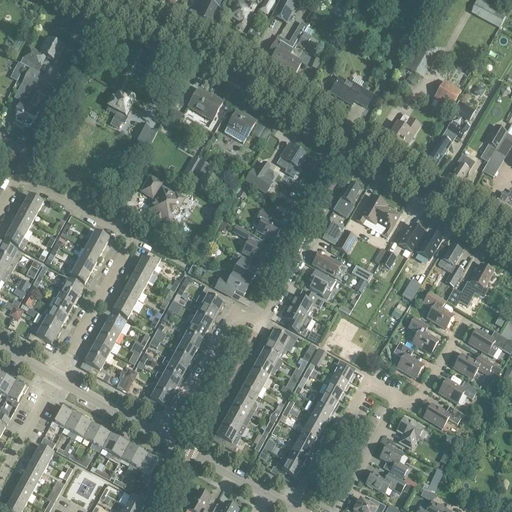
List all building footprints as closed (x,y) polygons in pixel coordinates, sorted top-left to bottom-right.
[(218,10),(218,9),(222,1),(221,0),(204,0),(200,10),(201,10),(197,19),(203,22),(203,23),(207,26),(209,25),(210,25),(217,10),(218,10)] [(234,0),(230,0),(228,6),(236,10),(231,18),(240,23),(238,25),(244,29),(250,18),(249,17),(255,7),(249,4),(247,8),(237,2),(236,5),(233,3),(234,0)] [(266,0),(259,11),(259,12),(267,16),(274,3),(268,0),(266,0)] [(280,0),(272,18),(287,26),(299,0),(280,0)] [(509,11),(486,0),(474,0),(468,12),(500,28),(509,11)] [(342,6),(335,17),(342,21),(349,10),(342,6)] [(275,33),(276,22),(268,21),(266,32),(275,33)] [(250,23),(248,29),(256,33),(259,27),(250,23)] [(301,24),(298,29),(305,33),(308,28),(301,24)] [(305,34),(297,47),(304,51),(312,39),(312,38),(305,34)] [(412,41),(404,37),(399,46),(406,50),(412,41)] [(289,44),(279,38),(266,59),(271,62),(270,64),(271,64),(272,66),(275,68),(276,68),(281,70),(288,60),(295,49),(295,48),(289,44)] [(41,56),(37,64),(42,66),(47,59),(54,62),(61,48),(59,47),(59,46),(56,44),(55,45),(49,41),(41,56)] [(412,73),(414,75),(423,80),(436,57),(419,47),(406,70),(412,73)] [(28,49),(23,60),(26,61),(23,66),(25,67),(30,70),(33,71),(37,64),(41,56),(28,49)] [(288,60),(281,70),(294,78),(302,66),(290,59),(295,50),(295,49),(288,60)] [(71,68),(65,70),(68,79),(75,76),(71,68)] [(30,70),(22,86),(28,89),(30,90),(38,74),(30,70)] [(412,73),(408,79),(416,84),(420,79),(414,75),(412,73)] [(38,74),(30,90),(37,94),(47,99),(56,83),(38,74)] [(350,82),(348,85),(339,80),(330,94),(351,107),(354,103),(366,110),(374,97),(350,82)] [(433,101),(451,111),(461,93),(444,83),(433,101)] [(17,115),(13,124),(22,130),(24,127),(26,127),(31,126),(33,123),(34,124),(39,113),(29,107),(37,94),(30,90),(28,89),(21,103),(15,114),(17,115)] [(212,123),(223,105),(199,91),(188,109),(212,123)] [(130,96),(129,97),(128,97),(127,97),(126,96),(125,98),(118,94),(114,101),(112,100),(108,109),(117,114),(110,127),(119,131),(122,124),(124,126),(128,119),(125,118),(135,100),(133,100),(134,98),(130,96)] [(169,100),(164,111),(169,114),(174,103),(169,100)] [(61,105),(53,101),(47,113),(55,117),(55,116),(61,105)] [(474,113),(459,104),(454,112),(469,122),(474,113)] [(224,135),(243,146),(255,125),(236,113),(224,135)] [(388,139),(399,146),(401,144),(407,147),(414,136),(413,135),(419,127),(410,120),(404,116),(398,125),(397,124),(388,139)] [(165,119),(162,126),(174,133),(177,127),(167,121),(167,120),(165,119)] [(452,123),(446,133),(455,139),(460,142),(470,128),(463,124),(460,128),(452,123)] [(142,146),(150,130),(141,126),(133,142),(142,146)] [(506,135),(507,134),(495,127),(484,144),(496,151),(500,146),(506,135)] [(434,150),(435,150),(425,164),(434,170),(443,156),(455,139),(446,133),(434,150)] [(511,137),(506,135),(500,146),(509,151),(511,147),(511,137)] [(280,159),(280,160),(276,166),(287,173),(287,172),(292,175),(296,170),(305,156),(288,146),(280,159)] [(456,166),(459,167),(450,180),(459,186),(467,173),(469,174),(475,164),(462,156),(456,166)] [(199,162),(197,161),(193,159),(184,174),(190,178),(199,162)] [(200,162),(190,179),(201,186),(211,168),(200,162)] [(262,179),(268,168),(263,164),(256,175),(262,179)] [(497,172),(486,166),(482,173),(493,180),(497,172)] [(250,172),(244,182),(265,195),(271,184),(269,183),(262,179),(256,175),(250,172)] [(154,217),(161,221),(169,226),(174,218),(176,219),(178,218),(179,217),(180,215),(180,212),(178,211),(176,210),(183,199),(175,195),(174,197),(161,189),(159,188),(161,185),(150,178),(141,193),(152,200),(154,201),(147,212),(154,217)] [(355,187),(353,188),(350,185),(334,212),(346,220),(354,207),(351,205),(359,191),(358,190),(358,189),(355,187)] [(502,194),(493,209),(509,218),(511,213),(511,193),(511,192),(508,197),(502,194)] [(29,197),(24,206),(38,214),(43,205),(29,197)] [(387,207),(372,199),(365,211),(363,210),(357,222),(363,226),(366,221),(375,227),(376,225),(385,208),(386,209),(387,207)] [(24,206),(19,215),(33,223),(38,214),(24,206)] [(400,217),(386,209),(385,208),(376,225),(386,231),(383,237),(387,240),(400,217)] [(256,220),(261,223),(256,233),(274,243),(281,229),(270,223),(273,217),(262,211),(256,220)] [(64,221),(66,215),(59,213),(57,219),(64,221)] [(33,223),(19,215),(14,224),(28,232),(33,223)] [(332,223),(322,241),(334,248),(344,230),(332,223)] [(14,224),(9,233),(23,241),(28,232),(14,224)] [(235,227),(235,228),(232,234),(247,242),(251,236),(235,227)] [(410,227),(399,246),(411,254),(414,249),(418,251),(422,245),(418,242),(422,236),(423,234),(410,227)] [(23,241),(9,233),(4,242),(22,252),(27,243),(23,241)] [(95,233),(90,242),(104,250),(109,241),(95,233)] [(335,250),(348,257),(357,241),(344,233),(335,250)] [(418,251),(417,254),(429,262),(442,241),(429,233),(426,238),(422,236),(418,242),(422,245),(418,251)] [(269,252),(249,241),(242,254),(262,265),(269,252)] [(90,242),(85,251),(99,259),(104,250),(90,242)] [(0,256),(16,265),(17,266),(22,256),(17,253),(17,254),(2,246),(0,250),(0,249),(0,256)] [(450,247),(438,267),(451,275),(450,276),(458,281),(464,272),(455,266),(462,254),(450,247)] [(85,251),(80,261),(94,268),(99,259),(85,251)] [(142,259),(137,268),(152,277),(156,279),(158,276),(154,274),(157,268),(157,267),(161,260),(148,253),(144,260),(142,259)] [(387,253),(379,265),(389,271),(390,271),(395,274),(401,264),(396,261),(397,259),(387,253)] [(242,260),(234,255),(228,266),(236,270),(232,277),(250,286),(256,275),(248,270),(251,264),(242,259),(242,260)] [(0,269),(10,275),(16,265),(0,256),(0,269)] [(312,267),(340,283),(346,271),(318,256),(312,267)] [(80,261),(75,270),(89,277),(94,268),(80,261)] [(302,264),(299,268),(307,272),(309,268),(302,264)] [(471,283),(470,284),(465,293),(466,294),(464,297),(476,304),(475,304),(484,308),(489,298),(480,293),(482,289),(484,290),(493,274),(480,267),(471,283)] [(38,272),(31,268),(28,272),(36,277),(38,272)] [(43,268),(38,278),(42,280),(48,271),(43,268)] [(137,268),(132,277),(147,286),(152,277),(137,268)] [(188,275),(193,278),(197,270),(192,268),(188,275)] [(356,268),(351,276),(368,285),(372,277),(356,268)] [(0,281),(1,282),(5,284),(10,275),(0,269),(0,281)] [(89,277),(75,270),(70,279),(84,286),(89,277)] [(28,272),(26,277),(34,281),(36,277),(28,272)] [(313,282),(309,290),(322,297),(322,298),(328,301),(331,294),(330,294),(335,283),(315,272),(310,280),(313,282)] [(450,276),(445,284),(453,289),(458,281),(450,276)] [(132,277),(127,286),(142,295),(147,286),(132,277)] [(250,286),(232,277),(229,283),(221,279),(215,290),(232,300),(235,293),(243,298),(250,286)] [(42,280),(38,278),(33,288),(37,290),(42,280)] [(83,290),(64,279),(58,289),(63,291),(62,291),(79,300),(81,296),(81,294),(83,290)] [(22,282),(17,291),(20,293),(26,296),(31,287),(22,282)] [(127,286),(122,296),(137,304),(142,295),(127,286)] [(199,297),(196,303),(217,315),(219,311),(222,310),(224,306),(215,301),(218,296),(205,288),(202,294),(207,297),(205,300),(199,297)] [(62,291),(57,301),(72,309),(74,305),(77,305),(79,300),(62,291)] [(428,320),(446,332),(454,318),(441,309),(444,303),(431,295),(424,305),(433,311),(428,320)] [(122,296),(117,305),(132,313),(137,304),(122,296)] [(295,297),(289,308),(307,318),(313,307),(320,310),(323,303),(309,296),(305,302),(295,297)] [(72,309),(57,301),(52,310),(69,319),(71,315),(70,313),(72,309)] [(217,315),(196,303),(193,308),(200,311),(197,316),(213,325),(216,321),(215,319),(217,315)] [(132,313),(117,305),(112,314),(128,322),(132,313)] [(351,313),(349,312),(341,307),(338,311),(348,317),(351,313)] [(307,318),(289,308),(283,319),(293,325),(289,331),(304,339),(308,333),(306,332),(312,321),(307,318)] [(24,313),(19,310),(16,315),(21,318),(23,319),(25,315),(23,314),(24,313)] [(52,310),(47,320),(62,328),(64,324),(66,324),(69,319),(52,310)] [(106,321),(107,323),(105,327),(121,336),(125,338),(130,328),(126,326),(108,316),(106,321)] [(197,316),(192,325),(207,334),(209,330),(211,329),(213,325),(197,316)] [(62,328),(47,320),(43,317),(37,327),(41,329),(58,338),(60,334),(60,332),(62,328)] [(412,345),(430,356),(439,342),(425,334),(429,328),(415,320),(409,329),(418,335),(412,345)] [(192,325),(188,323),(183,333),(187,335),(186,335),(203,344),(205,340),(205,337),(207,334),(192,325)] [(105,327),(103,331),(100,332),(98,336),(116,345),(121,336),(105,327)] [(41,329),(36,339),(31,335),(27,341),(41,349),(44,343),(51,347),(54,343),(56,342),(58,338),(41,329)] [(270,337),(271,339),(269,343),(284,351),(287,353),(288,350),(288,348),(286,347),(289,342),(294,345),(298,339),(284,332),(281,337),(274,333),(271,334),(270,337)] [(507,343),(500,338),(495,335),(491,341),(477,332),(469,346),(487,357),(488,356),(492,359),(498,350),(501,352),(506,345),(507,343)] [(311,333),(307,341),(318,346),(322,339),(311,333)] [(186,335),(181,344),(196,353),(198,349),(201,348),(203,344),(186,335)] [(96,340),(96,342),(94,346),(110,355),(116,345),(98,336),(96,340)] [(150,339),(145,336),(141,344),(145,347),(150,339)] [(157,343),(152,341),(149,346),(157,350),(160,345),(157,343)] [(263,349),(262,351),(278,361),(281,356),(282,357),(285,356),(287,353),(284,351),(269,343),(266,348),(263,349)] [(181,344),(176,354),(193,363),(195,359),(194,356),(196,353),(181,344)] [(397,369),(415,381),(424,367),(410,358),(413,353),(400,344),(394,354),(403,360),(397,369)] [(90,351),(88,355),(105,364),(110,355),(94,346),(92,350),(90,351)] [(310,346),(306,354),(312,357),(316,349),(310,346)] [(278,361),(262,351),(260,354),(261,357),(258,362),(273,370),(277,372),(279,368),(283,363),(282,363),(278,361)] [(151,360),(161,364),(163,358),(154,354),(151,360)] [(176,354),(171,363),(186,372),(188,368),(190,367),(193,363),(176,354)] [(85,359),(86,361),(84,365),(92,369),(89,375),(102,382),(105,377),(100,374),(105,364),(88,355),(85,359)] [(487,378),(493,368),(479,360),(476,365),(462,357),(453,370),(470,381),(478,372),(487,378)] [(186,372),(171,363),(165,360),(162,365),(168,368),(166,373),(182,382),(185,378),(184,375),(186,372)] [(254,366),(251,370),(253,371),(268,379),(270,375),(274,377),(277,372),(273,370),(258,362),(256,366),(254,366)] [(303,362),(301,367),(298,371),(302,374),(308,364),(303,362)] [(330,374),(328,376),(333,378),(347,386),(348,386),(349,383),(351,385),(355,378),(353,376),(356,371),(339,362),(337,367),(334,366),(330,374)] [(310,365),(307,371),(305,375),(309,377),(315,368),(310,365)] [(250,377),(248,381),(263,389),(268,379),(253,371),(251,370),(249,375),(250,377)] [(182,382),(166,373),(161,382),(176,390),(178,387),(180,386),(182,382)] [(347,386),(333,378),(328,388),(342,396),(342,395),(344,393),(346,394),(350,387),(348,386),(347,386)] [(16,385),(6,379),(0,390),(0,398),(1,396),(8,400),(16,385)] [(248,381),(246,385),(243,385),(241,389),(242,390),(258,398),(263,389),(248,381)] [(438,395),(456,406),(462,397),(472,402),(477,393),(464,384),(460,390),(446,381),(438,395)] [(176,390),(161,382),(155,392),(172,401),(174,397),(173,394),(176,390)] [(8,400),(6,402),(12,405),(12,407),(16,409),(19,405),(17,404),(23,394),(24,395),(28,389),(20,384),(17,385),(16,385),(8,400)] [(342,396),(328,388),(323,397),(337,405),(338,402),(341,403),(345,397),(342,395),(342,396)] [(239,396),(237,400),(252,408),(256,410),(256,408),(255,404),(258,398),(242,390),(241,389),(239,394),(239,396)] [(144,398),(141,404),(155,411),(158,406),(165,410),(167,406),(169,405),(172,401),(155,392),(152,397),(149,396),(147,400),(144,398)] [(493,399),(499,401),(502,393),(499,392),(498,394),(496,393),(493,399)] [(323,397),(318,395),(313,404),(332,415),(332,414),(333,412),(336,413),(339,406),(337,405),(323,397)] [(237,400),(235,404),(233,404),(231,408),(232,409),(247,417),(250,419),(256,410),(252,408),(237,400)] [(284,413),(289,415),(294,406),(289,403),(284,413)] [(332,415),(313,404),(308,414),(312,416),(326,424),(327,424),(328,421),(330,422),(334,415),(332,414),(332,415)] [(423,420),(441,431),(447,421),(456,427),(462,417),(449,409),(445,415),(431,406),(423,420)] [(60,415),(54,425),(52,424),(50,429),(55,432),(58,427),(64,431),(72,416),(70,415),(69,411),(61,407),(58,413),(60,415)] [(229,415),(227,418),(242,427),(245,428),(250,419),(247,417),(232,409),(231,408),(228,412),(229,415)] [(289,415),(284,413),(279,422),(283,425),(289,415)] [(0,423),(7,427),(10,421),(0,416),(0,423)] [(72,416),(64,431),(69,433),(67,437),(71,440),(82,421),(72,416)] [(326,424),(312,416),(307,426),(321,434),(323,431),(325,432),(329,425),(327,424),(326,424)] [(222,423),(220,427),(222,428),(237,436),(240,438),(245,428),(242,427),(227,418),(225,422),(222,423)] [(416,444),(424,430),(404,419),(397,433),(403,437),(399,445),(411,451),(416,443),(416,444)] [(91,426),(82,421),(71,440),(74,441),(76,437),(83,441),(91,426)] [(100,431),(91,426),(83,441),(92,446),(100,431)] [(307,426),(302,435),(318,444),(323,435),(321,434),(307,426)] [(219,434),(216,438),(224,442),(221,447),(234,455),(237,449),(232,446),(237,436),(222,428),(220,427),(218,431),(219,434)] [(267,428),(262,438),(266,440),(271,430),(267,428)] [(92,446),(90,450),(93,452),(96,448),(102,451),(110,436),(100,431),(92,446)] [(302,435),(296,445),(311,453),(313,450),(315,451),(318,444),(302,435)] [(110,436),(102,451),(107,454),(104,458),(109,460),(119,441),(110,436)] [(449,438),(448,448),(455,449),(455,447),(456,439),(449,438)] [(40,446),(52,452),(55,446),(43,440),(40,446)] [(119,441),(109,460),(118,465),(120,461),(128,447),(119,441)] [(481,443),(479,449),(485,452),(488,447),(481,443)] [(311,453),(296,445),(291,454),(306,462),(307,460),(309,461),(313,454),(311,453)] [(138,452),(128,447),(120,461),(130,467),(138,452)] [(399,452),(396,453),(387,448),(380,460),(393,468),(390,474),(402,481),(408,470),(399,465),(403,457),(402,456),(402,454),(399,452)] [(39,449),(34,458),(48,466),(53,456),(39,449)] [(286,451),(281,461),(300,471),(302,469),(304,470),(308,463),(306,462),(291,454),(286,451)] [(130,467),(127,473),(130,475),(132,473),(138,476),(140,472),(148,457),(138,452),(130,467)] [(64,453),(62,457),(71,462),(73,459),(64,453)] [(148,457),(140,472),(149,477),(155,467),(157,468),(160,461),(153,457),(149,458),(148,457)] [(48,466),(34,458),(29,468),(43,475),(48,466)] [(83,464),(73,459),(71,462),(80,468),(83,464)] [(280,460),(275,470),(273,469),(270,474),(282,481),(285,476),(295,481),(297,478),(299,480),(303,473),(300,471),(281,461),(280,460)] [(29,468),(24,477),(38,485),(43,475),(29,468)] [(390,484),(385,481),(373,474),(366,486),(384,496),(388,489),(400,496),(405,487),(406,485),(393,478),(390,484)] [(38,485),(24,477),(19,487),(32,494),(38,485)] [(429,487),(428,491),(435,494),(439,485),(432,482),(429,487)] [(32,494),(19,487),(13,496),(27,504),(32,494)] [(407,487),(403,493),(410,497),(413,491),(407,487)] [(140,497),(146,500),(151,491),(145,488),(140,497)] [(196,499),(193,497),(186,510),(188,511),(204,511),(212,499),(199,492),(196,499)] [(13,496),(8,506),(19,511),(28,511),(29,510),(25,508),(27,504),(13,496)] [(126,508),(132,511),(141,511),(145,506),(131,499),(126,508)] [(370,500),(367,506),(360,502),(353,511),(383,511),(386,508),(370,500)] [(508,511),(510,503),(500,500),(497,511),(500,511),(508,511)]
